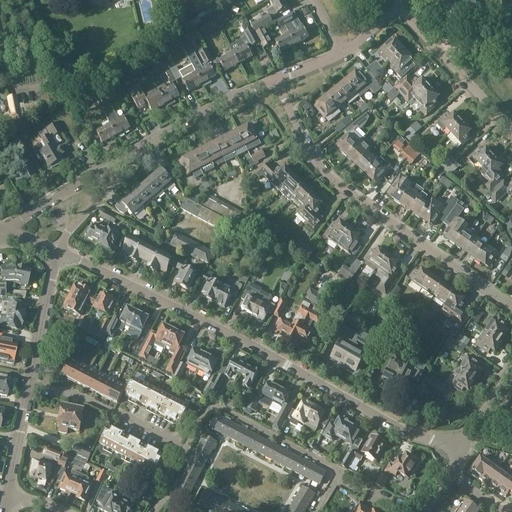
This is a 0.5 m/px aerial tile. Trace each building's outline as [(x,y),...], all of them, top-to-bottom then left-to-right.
[(268,15),(270,19),(288,9),(283,0),(271,0),(269,1),(273,8),(266,12),(268,15)] [(446,0),(447,0),(449,0),(459,0),(461,13),(469,12),(467,0),(446,0)] [(467,0),(469,12),(480,10),(478,0),(467,0)] [(214,5),(187,19),(190,25),(191,25),(192,27),(201,23),(199,19),(217,11),(214,5)] [(301,12),(304,18),(310,14),(307,9),(301,12)] [(469,12),(461,13),(458,13),(460,20),(470,18),(469,12)] [(270,19),(268,15),(250,25),(253,32),(254,34),(264,29),(273,24),(270,19)] [(278,26),(279,25),(283,23),(285,27),(286,29),(295,46),(309,39),(303,27),(295,31),(291,23),(295,21),(291,15),(276,22),(278,26)] [(184,20),(188,30),(193,29),(192,27),(191,25),(190,25),(187,19),(184,20)] [(272,44),(264,29),(254,34),(259,44),(262,49),(272,44)] [(281,54),(295,46),(286,29),(279,32),(283,38),(275,42),(281,54)] [(252,48),(259,44),(254,34),(253,32),(252,30),(245,33),(247,36),(241,39),(245,46),(232,54),(239,66),(253,58),(249,52),(253,49),(252,48)] [(377,54),(387,65),(402,51),(393,40),(381,50),(377,54)] [(198,54),(205,67),(213,62),(206,50),(198,54)] [(162,55),(164,60),(171,56),(169,51),(162,55)] [(397,75),(401,72),(412,62),(402,51),(387,65),(397,75)] [(188,58),(192,66),(202,85),(203,84),(204,88),(211,84),(210,80),(216,77),(209,66),(203,70),(195,54),(188,58)] [(225,73),(239,66),(232,54),(219,61),(217,58),(213,60),(216,66),(220,64),(225,73)] [(382,69),(376,62),(366,70),(369,73),(375,80),(380,76),(378,73),(382,69)] [(176,67),(170,70),(176,82),(182,78),(183,81),(182,81),(188,92),(202,85),(192,66),(179,73),(176,67)] [(170,85),(176,82),(170,70),(165,73),(169,80),(168,81),(170,85)] [(350,77),(345,81),(356,94),(359,97),(360,98),(370,90),(374,95),(375,94),(381,89),(382,89),(381,88),(375,80),(369,73),(362,79),(357,72),(351,77),(350,77)] [(399,95),(410,107),(415,102),(430,88),(422,80),(418,83),(415,79),(412,82),(407,77),(406,77),(395,87),(387,95),(388,96),(386,98),(391,103),(399,95)] [(336,90),(346,102),(349,105),(359,97),(356,94),(345,81),(340,85),(341,86),(336,90)] [(385,84),(381,88),(382,89),(387,95),(395,87),(391,82),(386,86),(385,84)] [(157,89),(158,90),(165,105),(166,104),(168,108),(175,104),(173,100),(179,97),(173,86),(166,90),(164,85),(157,89)] [(139,111),(148,106),(152,112),(165,105),(158,90),(145,98),(139,87),(128,93),(139,111)] [(416,112),(418,110),(424,116),(438,104),(434,101),(438,97),(430,88),(415,102),(410,107),(414,111),(416,112)] [(375,94),(381,101),(387,96),(381,89),(375,94)] [(118,98),(114,90),(99,98),(104,106),(118,98)] [(331,92),(326,96),(337,109),(346,102),(336,90),(332,93),(331,92)] [(322,102),(315,107),(328,123),(340,114),(337,109),(326,96),(321,101),(322,102)] [(0,119),(0,127),(2,127),(3,128),(20,119),(16,97),(7,98),(9,110),(11,113),(2,118),(0,119)] [(359,111),(362,114),(369,109),(364,103),(360,107),(362,109),(359,111)] [(102,111),(110,125),(116,136),(117,136),(120,137),(124,135),(124,132),(129,129),(123,118),(118,121),(111,106),(110,107),(108,104),(101,108),(102,111)] [(378,115),(379,114),(383,110),(378,105),(374,109),(373,110),(378,115)] [(337,146),(343,152),(342,153),(346,157),(363,140),(354,132),(357,129),(358,130),(361,130),(362,129),(366,125),(369,119),(366,114),(344,132),(347,135),(337,146)] [(446,129),(450,134),(462,123),(454,115),(450,118),(447,115),(436,126),(442,132),(446,129)] [(353,122),(348,117),(333,129),(337,134),(353,122)] [(26,125),(23,120),(14,125),(17,131),(26,125)] [(422,129),(417,123),(403,135),(408,141),(422,129)] [(466,136),(470,132),(462,123),(450,134),(461,146),(469,139),(466,136)] [(47,129),(53,138),(61,133),(56,124),(55,124),(47,129)] [(110,125),(96,133),(102,144),(116,136),(110,125)] [(242,128),(236,131),(247,152),(260,146),(257,139),(250,126),(243,130),(242,128)] [(390,130),(387,127),(382,132),(385,135),(390,130)] [(53,138),(47,129),(44,131),(47,136),(39,141),(41,144),(36,147),(36,148),(33,149),(40,161),(43,159),(48,168),(50,167),(51,169),(59,164),(58,162),(61,160),(59,156),(62,154),(59,149),(58,150),(51,138),(53,138)] [(385,135),(391,141),(396,136),(390,130),(385,135)] [(10,135),(20,150),(17,152),(19,155),(22,153),(22,154),(27,151),(16,131),(10,135)] [(233,152),(236,158),(247,152),(236,131),(231,134),(231,136),(226,138),(233,152)] [(409,141),(408,141),(412,144),(418,139),(415,135),(409,141)] [(222,157),(233,152),(226,138),(221,141),(220,139),(214,142),(222,157)] [(352,162),(353,161),(357,166),(368,155),(367,154),(372,149),(363,140),(346,157),(352,162)] [(204,149),(213,167),(217,165),(218,166),(225,162),(222,157),(214,142),(209,145),(209,147),(204,149)] [(400,156),(406,161),(414,151),(408,146),(400,156)] [(199,150),(192,154),(203,175),(214,169),(213,167),(204,149),(199,152),(199,150)] [(482,169),(494,158),(486,150),(482,153),(479,150),(472,157),(482,169)] [(250,157),(251,159),(255,166),(259,164),(258,162),(265,158),(262,151),(250,157)] [(419,156),(414,151),(406,161),(411,165),(419,156)] [(368,155),(357,166),(361,169),(360,171),(365,175),(380,160),(371,152),(368,155)] [(195,179),(203,175),(192,154),(186,157),(187,158),(180,162),(187,175),(192,173),(195,179)] [(23,157),(12,163),(24,183),(35,177),(23,157)] [(440,167),(444,172),(455,162),(450,157),(440,167)] [(490,193),(506,179),(498,171),(502,167),(494,158),(482,169),(479,173),(483,178),(484,177),(484,178),(483,178),(488,183),(484,187),(490,193)] [(370,179),(371,178),(376,183),(386,173),(385,172),(390,167),(381,159),(380,160),(365,175),(370,179)] [(459,167),(455,162),(444,172),(449,177),(459,167)] [(434,168),(430,165),(425,170),(430,174),(434,168)] [(259,179),(263,176),(280,193),(288,184),(296,176),(289,170),(288,171),(285,168),(281,172),(278,169),(274,174),(266,166),(256,176),(259,179)] [(161,190),(163,193),(167,189),(170,192),(175,187),(171,182),(161,170),(160,170),(158,169),(154,173),(154,175),(151,178),(161,190)] [(288,184),(280,193),(289,202),(304,187),(299,182),(300,181),(296,176),(288,184)] [(388,194),(395,199),(393,201),(398,204),(408,189),(412,184),(401,176),(397,182),(388,194)] [(443,177),(439,183),(448,190),(453,184),(443,177)] [(161,190),(151,178),(141,187),(152,199),(151,199),(154,201),(158,197),(156,194),(161,190)] [(495,205),(507,194),(510,198),(511,196),(511,184),(509,187),(504,181),(487,196),(495,205)] [(141,187),(132,195),(142,207),(144,210),(149,205),(147,203),(151,199),(152,199),(141,187)] [(298,211),(315,195),(309,190),(308,191),(304,187),(289,202),(298,211)] [(405,209),(406,207),(411,210),(422,194),(417,191),(415,194),(408,189),(398,204),(405,209)] [(422,194),(411,210),(415,214),(414,215),(420,219),(430,205),(425,201),(427,197),(422,193),(422,194)] [(121,202),(115,207),(118,212),(124,215),(128,211),(134,218),(139,214),(137,211),(142,207),(132,195),(122,204),(121,202)] [(212,198),(206,195),(201,205),(207,208),(212,198)] [(316,216),(321,211),(318,208),(322,205),(319,202),(321,200),(315,195),(298,211),(296,213),(306,223),(314,231),(323,222),(316,216)] [(444,209),(451,213),(456,205),(459,202),(452,197),(444,209)] [(207,208),(213,212),(218,201),(212,198),(207,208)] [(186,199),(180,210),(186,213),(192,202),(186,199)] [(219,215),(224,205),(218,201),(213,212),(219,215)] [(451,213),(444,209),(432,201),(430,205),(420,219),(425,223),(426,221),(432,225),(437,217),(444,221),(443,223),(444,224),(451,213)] [(186,213),(192,216),(197,205),(192,202),(186,213)] [(192,216),(197,219),(197,218),(202,208),(197,205),(192,216)] [(229,207),(224,205),(219,215),(224,218),(229,207)] [(450,242),(455,246),(464,232),(468,227),(457,219),(463,210),(456,205),(451,213),(444,224),(449,228),(443,236),(450,241),(450,242)] [(224,218),(230,221),(235,211),(229,207),(224,218)] [(197,218),(202,221),(207,211),(202,208),(197,218)] [(202,221),(207,224),(213,213),(207,210),(207,211),(202,221)] [(236,224),(242,214),(235,211),(230,221),(236,224)] [(101,218),(110,223),(113,217),(104,212),(101,218)] [(207,224),(213,227),(218,216),(213,213),(207,224)] [(251,219),(243,215),(239,223),(247,227),(251,219)] [(213,227),(218,230),(223,219),(218,216),(213,227)] [(511,217),(502,221),(506,228),(511,225),(511,217)] [(223,219),(218,230),(224,233),(225,233),(230,223),(223,219)] [(334,223),(324,238),(337,247),(351,228),(344,223),(344,224),(340,222),(337,226),(334,223)] [(236,226),(230,223),(225,233),(230,236),(236,226)] [(85,234),(88,236),(87,237),(100,243),(106,230),(95,224),(94,228),(92,227),(91,229),(88,228),(85,234)] [(255,232),(259,234),(264,226),(259,224),(255,232)] [(268,229),(264,226),(259,234),(264,237),(268,229)] [(351,257),(361,243),(356,239),(359,235),(356,233),(357,232),(351,228),(337,247),(351,257)] [(106,230),(100,243),(99,244),(112,251),(120,235),(107,229),(106,230)] [(461,249),(465,252),(474,239),(464,232),(455,246),(461,250),(461,249)] [(171,244),(175,246),(180,236),(176,234),(171,244)] [(140,260),(144,262),(152,247),(130,236),(122,251),(130,255),(128,258),(139,264),(140,260)] [(175,246),(181,249),(186,239),(180,236),(175,246)] [(181,249),(184,251),(186,252),(192,242),(186,239),(181,249)] [(469,256),(475,260),(485,246),(474,239),(465,252),(470,255),(469,256)] [(268,246),(260,241),(254,251),(262,255),(268,246)] [(192,242),(186,252),(187,253),(191,255),(197,244),(192,242)] [(191,255),(197,257),(202,247),(197,244),(191,255)] [(295,254),(300,257),(307,247),(302,244),(295,254)] [(487,268),(489,266),(497,255),(485,246),(475,260),(481,264),(482,263),(487,268)] [(173,259),(174,258),(152,247),(144,262),(148,264),(147,268),(157,273),(159,270),(166,273),(170,265),(174,267),(177,261),(173,259)] [(202,260),(207,250),(202,247),(197,257),(202,260)] [(312,251),(307,247),(300,257),(305,261),(312,251)] [(500,259),(506,263),(509,258),(511,249),(509,247),(500,259)] [(366,259),(379,269),(389,255),(383,250),(382,252),(379,249),(376,254),(372,251),(366,259)] [(202,260),(208,263),(213,253),(207,250),(202,260)] [(396,280),(392,278),(398,270),(395,267),(398,263),(394,260),(395,259),(389,255),(379,269),(374,276),(382,282),(377,289),(385,295),(396,280)] [(195,273),(189,270),(190,267),(185,265),(187,261),(182,258),(176,268),(182,271),(175,284),(187,290),(195,273)] [(348,284),(353,277),(362,265),(356,261),(349,270),(342,280),(348,284)] [(0,281),(0,297),(2,298),(6,298),(6,290),(8,290),(8,284),(14,284),(16,267),(14,267),(12,265),(9,266),(7,267),(1,268),(1,282),(0,281)] [(16,267),(14,284),(26,286),(30,270),(24,269),(23,267),(20,266),(18,268),(16,267)] [(337,276),(342,280),(349,270),(344,266),(337,276)] [(511,272),(508,269),(503,276),(507,279),(511,272)] [(416,272),(409,280),(421,289),(431,275),(426,271),(425,273),(421,270),(419,274),(416,272)] [(201,297),(213,302),(221,286),(215,283),(216,280),(211,278),(213,274),(208,271),(202,281),(208,284),(201,297)] [(243,274),(239,281),(245,284),(249,277),(243,274)] [(438,280),(431,275),(421,289),(432,297),(442,284),(437,281),(438,280)] [(231,295),(236,298),(242,286),(236,283),(234,289),(229,287),(228,289),(221,286),(213,302),(224,308),(231,295)] [(240,300),(245,302),(241,309),(252,315),(253,311),(254,312),(257,305),(261,306),(262,304),(267,306),(268,303),(272,297),(264,293),(261,291),(262,290),(249,283),(240,300)] [(432,297),(445,306),(455,292),(449,287),(448,289),(442,284),(432,297)] [(73,291),(70,297),(85,304),(87,302),(91,304),(94,297),(90,295),(91,292),(90,291),(89,289),(86,288),(84,288),(76,285),(73,286),(72,289),(73,291)] [(397,296),(401,290),(396,286),(392,292),(391,292),(384,302),(391,308),(394,304),(392,303),(398,296),(397,296)] [(321,309),(327,300),(317,294),(310,289),(304,299),(321,309)] [(455,323),(449,333),(455,337),(461,327),(462,328),(469,317),(462,312),(465,307),(461,304),(464,300),(460,297),(461,296),(455,292),(445,306),(445,305),(440,313),(455,323)] [(98,299),(94,297),(91,304),(94,306),(93,308),(110,316),(113,309),(111,308),(115,301),(111,299),(110,297),(107,295),(105,296),(101,294),(98,299)] [(64,305),(65,308),(64,309),(71,313),(72,315),(75,316),(77,316),(79,317),(85,304),(70,297),(68,302),(65,302),(64,305)] [(2,298),(1,304),(0,305),(1,307),(1,310),(0,311),(1,313),(1,315),(6,316),(6,315),(23,319),(24,311),(22,310),(23,305),(15,304),(15,299),(12,298),(6,298),(2,298)] [(279,319),(287,303),(281,299),(272,316),(279,319)] [(277,332),(286,336),(286,337),(287,338),(288,340),(292,342),(294,341),(296,342),(298,338),(300,334),(297,333),(301,325),(300,324),(308,309),(308,310),(310,306),(303,302),(291,325),(281,319),(279,322),(277,322),(272,331),(276,334),(277,332)] [(253,311),(252,315),(253,315),(257,317),(256,319),(257,321),(260,323),(262,322),(263,321),(264,321),(268,314),(271,315),(275,306),(268,303),(267,306),(262,304),(261,306),(257,305),(254,312),(253,311)] [(378,317),(384,321),(389,311),(383,308),(378,317)] [(298,338),(308,344),(314,332),(309,329),(313,322),(319,325),(323,317),(318,315),(320,311),(315,309),(313,312),(308,310),(308,309),(300,324),(301,325),(297,333),(300,334),(298,338)] [(420,309),(416,317),(425,321),(429,314),(420,309)] [(122,332),(125,326),(130,329),(138,313),(131,310),(130,312),(126,310),(122,318),(115,315),(105,335),(112,338),(116,329),(122,332)] [(482,316),(476,312),(470,321),(476,325),(482,316)] [(145,316),(138,313),(130,329),(134,331),(133,334),(140,337),(148,321),(143,319),(145,316)] [(21,327),(23,319),(6,315),(6,316),(5,317),(0,317),(0,325),(4,326),(3,328),(17,331),(18,326),(21,327)] [(363,321),(355,316),(351,322),(364,330),(368,325),(363,322),(363,321)] [(494,318),(485,331),(503,344),(507,337),(506,336),(508,333),(504,330),(506,326),(505,325),(507,322),(502,319),(500,322),(494,318)] [(104,319),(99,331),(105,334),(111,323),(104,319)] [(331,321),(327,328),(333,331),(337,325),(331,321)] [(355,332),(342,324),(336,334),(343,339),(346,334),(352,337),(355,332)] [(164,350),(166,347),(174,331),(166,328),(166,329),(162,328),(158,336),(151,332),(139,358),(146,361),(154,345),(164,350)] [(102,339),(105,334),(99,331),(96,336),(102,339)] [(166,347),(170,349),(169,352),(174,355),(166,373),(173,376),(180,364),(178,363),(184,349),(180,346),(184,338),(180,337),(181,335),(174,331),(166,347)] [(476,345),(479,347),(488,353),(490,349),(495,352),(497,349),(498,350),(503,344),(485,331),(476,345)] [(456,341),(465,347),(469,341),(460,335),(456,341)] [(140,338),(134,350),(141,353),(146,341),(140,338)] [(0,350),(15,354),(17,343),(9,341),(9,342),(0,340),(0,350)] [(462,353),(465,347),(456,341),(453,346),(462,353)] [(331,357),(355,371),(364,356),(340,342),(331,357)] [(0,360),(5,362),(4,363),(12,365),(15,354),(0,350),(0,360)] [(187,365),(199,371),(207,355),(195,350),(187,365)] [(204,374),(202,377),(208,380),(210,377),(218,361),(207,355),(199,371),(204,374)] [(458,370),(461,372),(476,383),(480,376),(479,375),(482,371),(477,368),(479,365),(471,359),(467,357),(458,370)] [(71,359),(62,376),(72,381),(80,364),(71,359)] [(225,377),(231,380),(235,373),(241,376),(246,366),(239,362),(239,360),(238,359),(236,359),(235,359),(235,360),(233,359),(227,370),(223,368),(211,391),(217,393),(225,377)] [(383,378),(392,383),(387,393),(395,397),(397,393),(403,396),(410,382),(418,386),(423,375),(414,371),(415,370),(402,364),(401,364),(393,360),(388,370),(387,369),(383,378)] [(72,381),(81,386),(89,369),(80,364),(72,381)] [(186,366),(180,364),(173,376),(172,379),(178,382),(186,366)] [(259,373),(257,372),(257,371),(257,370),(256,369),(254,368),(253,369),(246,366),(241,376),(247,379),(243,387),(250,390),(259,373)] [(89,369),(81,386),(90,390),(98,374),(89,369)] [(455,377),(450,384),(461,391),(463,388),(468,391),(470,388),(472,389),(476,383),(461,372),(457,378),(455,377)] [(107,378),(98,374),(90,390),(99,395),(107,378)] [(0,376),(0,385),(8,387),(8,386),(10,385),(11,382),(9,380),(10,378),(0,376)] [(211,377),(203,392),(208,395),(216,380),(211,377)] [(99,395),(108,400),(116,383),(107,378),(99,395)] [(445,389),(447,385),(434,378),(432,382),(445,389)] [(124,397),(161,416),(179,425),(180,423),(184,425),(191,412),(187,410),(188,408),(133,380),(124,397)] [(261,397),(265,399),(262,404),(270,408),(280,388),(268,382),(261,397)] [(116,383),(108,400),(117,404),(126,388),(116,383)] [(280,388),(270,408),(280,413),(273,428),(279,432),(293,405),(287,402),(291,394),(280,388)] [(449,406),(454,396),(445,391),(443,390),(438,400),(449,406)] [(252,416),(259,400),(253,397),(245,412),(252,416)] [(228,400),(227,402),(225,406),(234,410),(237,405),(228,400)] [(287,419),(291,421),(290,424),(296,427),(298,423),(302,426),(303,425),(304,426),(315,406),(304,400),(297,413),(292,410),(287,419)] [(58,433),(67,435),(68,430),(79,432),(84,410),(65,406),(62,406),(58,428),(59,428),(58,433)] [(324,418),(323,419),(322,418),(326,412),(315,406),(304,426),(305,426),(304,426),(315,432),(318,427),(319,424),(326,428),(329,421),(324,418)] [(216,416),(209,428),(219,433),(219,431),(225,434),(230,423),(216,416)] [(332,442),(336,436),(342,439),(351,423),(347,421),(344,422),(339,419),(337,423),(337,422),(334,427),(330,425),(323,437),(332,442)] [(244,430),(230,423),(225,434),(230,437),(229,438),(237,443),(244,430)] [(352,448),(341,467),(347,470),(348,468),(354,458),(360,462),(361,462),(364,456),(357,452),(358,449),(362,442),(355,439),(360,431),(355,428),(355,425),(351,423),(342,439),(351,444),(350,447),(352,448)] [(154,474),(155,472),(159,474),(166,461),(162,459),(163,457),(108,429),(99,445),(154,474)] [(257,438),(244,430),(237,443),(246,447),(246,445),(252,448),(257,438)] [(202,439),(196,450),(207,456),(210,450),(211,451),(216,443),(203,436),(202,438),(202,439)] [(257,453),(265,457),(271,445),(257,438),(252,448),(258,451),(257,453)] [(367,445),(362,454),(375,461),(385,445),(373,438),(368,446),(367,445)] [(271,445),(265,457),(273,461),(274,459),(279,462),(285,452),(271,445)] [(91,452),(75,446),(72,451),(89,458),(91,452)] [(42,457),(59,464),(63,455),(46,448),(42,457)] [(207,456),(196,450),(190,461),(186,459),(184,462),(188,464),(189,464),(201,470),(206,462),(204,461),(207,456)] [(299,459),(285,452),(279,462),(285,465),(284,467),(292,471),(299,459)] [(72,465),(74,459),(69,457),(69,458),(63,455),(59,464),(58,466),(65,469),(66,470),(64,475),(70,478),(73,472),(78,474),(81,468),(72,465)] [(394,468),(390,466),(385,474),(390,477),(392,474),(396,476),(398,474),(409,480),(419,463),(406,455),(404,459),(400,457),(394,468)] [(470,472),(479,478),(492,460),(488,457),(485,461),(480,458),(470,472)] [(348,468),(354,472),(360,462),(354,458),(348,468)] [(65,469),(58,466),(55,474),(59,476),(57,481),(60,482),(58,488),(67,492),(66,494),(70,496),(71,494),(72,494),(80,475),(82,470),(85,464),(74,459),(72,465),(81,468),(78,474),(73,472),(70,478),(64,475),(66,470),(65,469)] [(301,473),(307,476),(312,466),(299,459),(292,471),(300,475),(301,473)] [(479,478),(488,485),(498,471),(493,467),(496,463),(492,460),(479,478)] [(34,479),(39,481),(47,483),(52,468),(38,464),(37,466),(34,465),(31,474),(31,476),(32,477),(32,478),(33,479),(34,479)] [(88,473),(90,466),(86,464),(85,464),(82,470),(88,473)] [(197,479),(201,470),(189,464),(188,464),(181,477),(192,483),(195,478),(197,479)] [(313,479),(312,481),(320,485),(326,473),(313,466),(312,466),(307,476),(313,479)] [(502,474),(498,471),(488,485),(497,491),(509,473),(505,470),(502,474)] [(102,484),(107,473),(101,471),(96,482),(102,484)] [(128,482),(137,486),(142,475),(133,471),(128,482)] [(506,497),(509,494),(508,493),(511,487),(511,480),(510,480),(511,477),(511,474),(509,473),(497,491),(506,497)] [(381,474),(376,485),(383,489),(388,478),(381,474)] [(92,486),(88,483),(89,480),(87,478),(80,475),(72,494),(78,497),(77,499),(85,503),(92,486)] [(192,483),(181,477),(174,491),(187,498),(191,490),(189,489),(192,483)] [(299,497),(296,502),(307,508),(315,495),(302,488),(298,496),(299,497)] [(141,489),(138,500),(144,502),(148,492),(141,489)] [(96,502),(100,505),(101,503),(104,505),(100,511),(102,511),(115,511),(121,501),(123,502),(124,499),(108,490),(106,493),(103,492),(103,491),(96,502)] [(205,497),(200,505),(209,509),(210,508),(215,511),(221,499),(207,492),(207,493),(205,497)] [(221,500),(221,499),(215,511),(217,511),(231,511),(234,506),(228,503),(221,500)] [(465,500),(456,511),(478,511),(480,511),(465,500)] [(115,511),(130,511),(133,507),(123,502),(121,501),(115,511)] [(287,511),(304,511),(307,508),(296,502),(293,507),(291,506),(287,511)] [(352,511),(373,511),(370,509),(369,510),(360,503),(352,511)]
